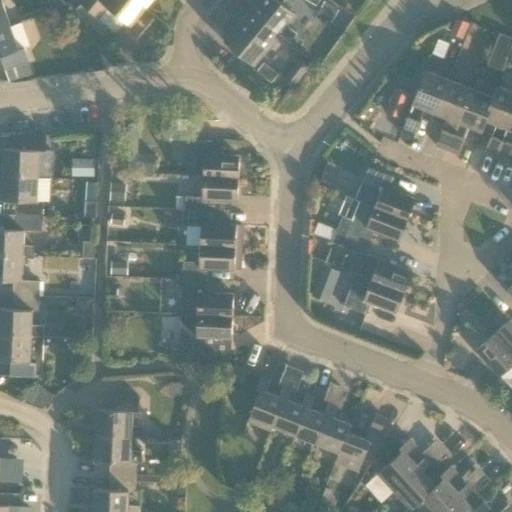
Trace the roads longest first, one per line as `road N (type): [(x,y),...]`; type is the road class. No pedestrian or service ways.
road 1 (residential): [(424,391),(288,333),(286,154)]
road 2 (residential): [(286,154),(418,0)]
road 3 (residential): [(0,106),(123,88),(177,62)]
road 4 (residential): [(177,62),(286,154)]
road 5 (residential): [(58,511),(56,439),(0,408)]
